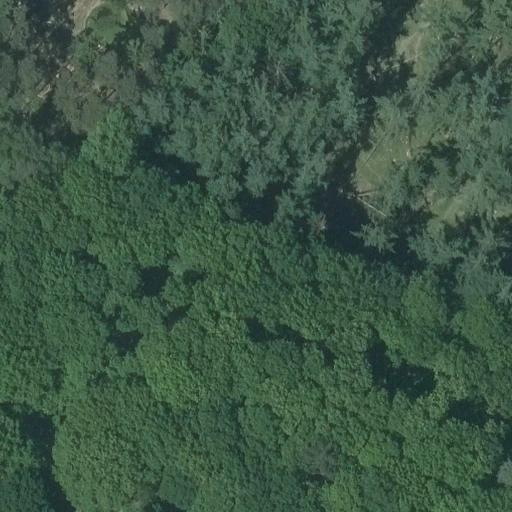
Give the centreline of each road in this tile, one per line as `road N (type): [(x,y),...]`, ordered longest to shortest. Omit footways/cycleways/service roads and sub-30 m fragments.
road 1 (track): [(511,372),(78,205),(0,272)]
road 2 (track): [(309,0),(78,205)]
